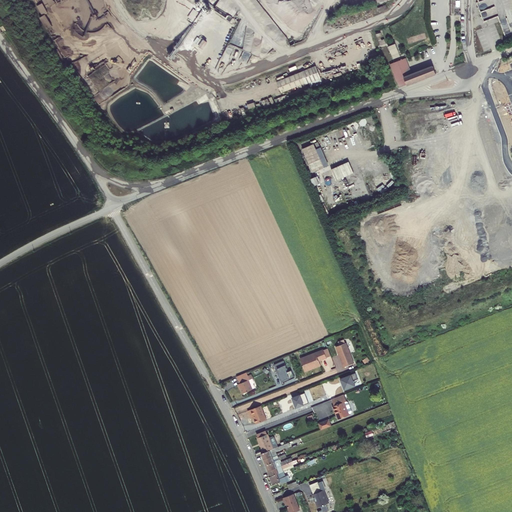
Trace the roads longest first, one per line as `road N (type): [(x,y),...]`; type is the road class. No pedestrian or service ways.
road 1 (residential): [(271,511),(228,414),(111,207)]
road 2 (residential): [(165,184),(391,96)]
road 3 (unclassified): [(90,166),(0,39)]
road 4 (residential): [(0,263),(111,207)]
